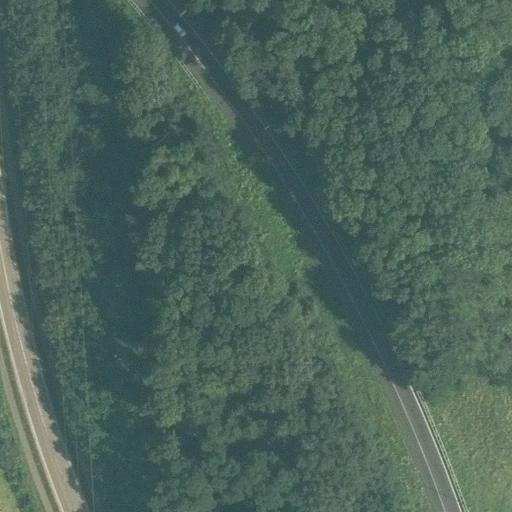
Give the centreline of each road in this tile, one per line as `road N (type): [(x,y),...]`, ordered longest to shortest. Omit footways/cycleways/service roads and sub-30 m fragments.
road 1 (motorway): [(156,0),(291,180),(381,347),(451,511)]
road 2 (secondary): [(75,511),(0,246)]
